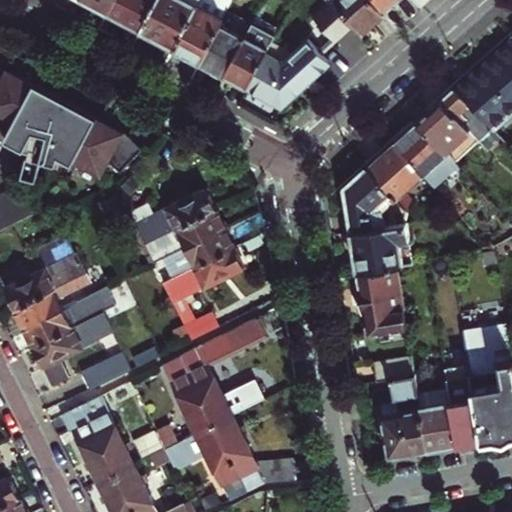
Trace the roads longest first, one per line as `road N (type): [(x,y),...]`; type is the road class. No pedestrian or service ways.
road 1 (residential): [(346,497),(291,168)]
road 2 (residential): [(0,10),(291,168)]
road 3 (residential): [(291,168),(475,0)]
road 4 (residential): [(346,497),(511,469)]
road 5 (residential): [(0,366),(70,511)]
